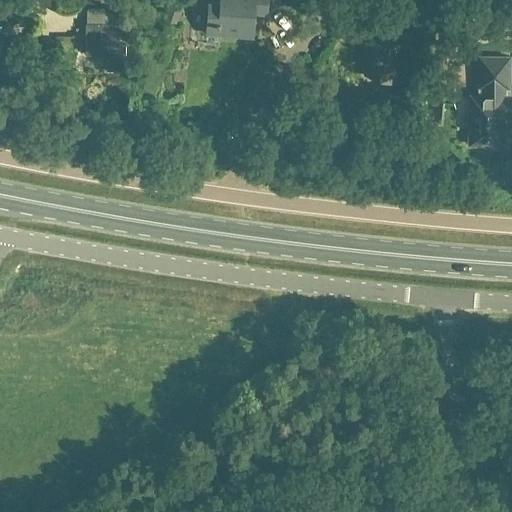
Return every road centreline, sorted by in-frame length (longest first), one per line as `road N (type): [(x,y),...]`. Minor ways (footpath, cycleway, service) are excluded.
road 1 (primary): [(0,196),(202,232),(511,266)]
road 2 (unclassified): [(0,157),(234,198),(511,225)]
road 3 (unclassified): [(434,296),(190,269),(0,237)]
road 4 (unclassified): [(469,511),(434,296)]
